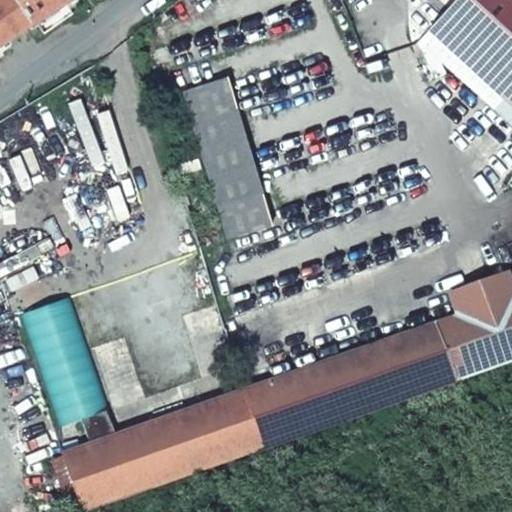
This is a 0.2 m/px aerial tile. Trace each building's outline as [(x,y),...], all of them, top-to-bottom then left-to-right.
[(0,0),(0,48),(30,28),(11,0),(0,0)] [(75,1),(73,0),(11,0),(30,28),(32,30),(75,1)] [(511,0),(462,0),(434,33),(511,100),(511,0)] [(273,225),(229,79),(184,93),(229,239),(273,225)] [(266,445),(511,355),(511,279),(508,268),(450,287),(459,313),(246,390),(266,445)] [(66,455),(86,510),(266,445),(246,390),(178,414),(66,455)]
